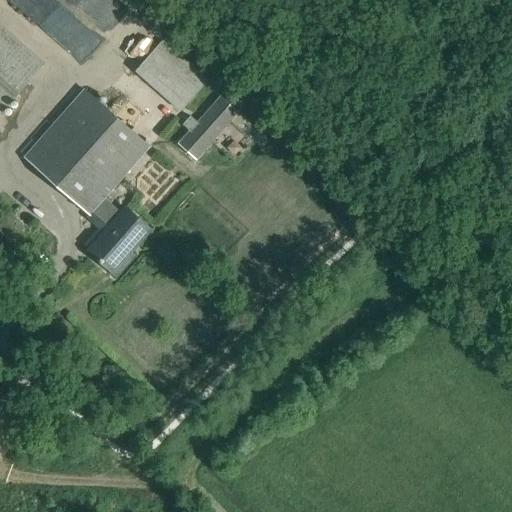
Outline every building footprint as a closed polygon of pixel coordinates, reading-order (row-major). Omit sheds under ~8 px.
[(0,114),(43,65),(0,26),(0,114)] [(181,112),(209,80),(163,40),(136,71),(181,112)] [(150,148),(84,90),(23,158),(89,217),(92,213),(107,227),(85,252),(116,279),(135,257),(132,254),(152,231),(125,206),(119,213),(104,200),(150,148)] [(182,126),(188,131),(178,143),(197,160),(241,111),(221,94),(196,123),(189,117),(182,126)] [(0,232),(24,254),(38,238),(10,213),(0,224),(0,232)]
